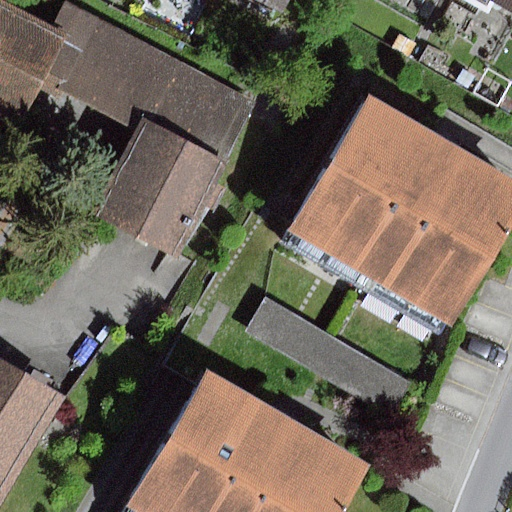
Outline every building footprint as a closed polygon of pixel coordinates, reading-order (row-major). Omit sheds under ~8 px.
[(263,0),(286,12),(292,0),(263,0)] [(511,0),(483,0),(511,15),(511,0)] [(55,30),(0,1),(0,118),(18,128),(42,82),(67,36),(55,30)] [(263,102),(68,4),(55,30),(67,36),(42,82),(139,131),(95,219),(181,263),(263,102)] [(511,186),(440,146),(360,102),(285,236),(446,325),(511,206),(511,186)] [(266,300),(247,333),(395,418),(414,385),(266,300)] [(0,509),(65,399),(0,361),(0,509)] [(342,511),(362,477),(196,382),(125,506),(134,511),(342,511)]
